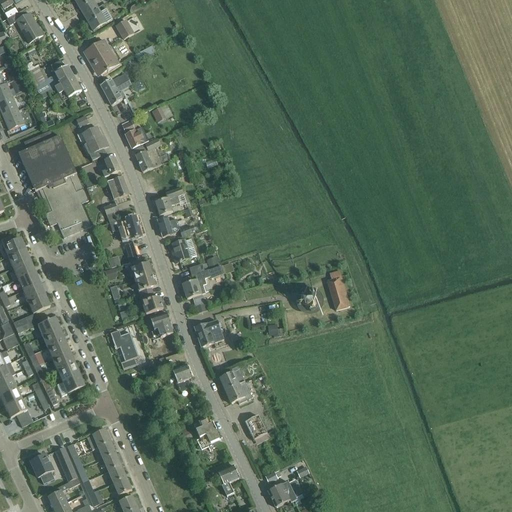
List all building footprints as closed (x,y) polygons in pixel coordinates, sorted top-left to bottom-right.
[(3,0),(0,2),(0,4),(3,9),(13,3),(11,0),(3,0)] [(78,0),(75,2),(84,16),(97,8),(92,0),(78,0)] [(97,8),(84,16),(93,32),(118,17),(114,9),(110,12),(105,4),(97,8)] [(24,10),(16,15),(7,21),(10,26),(17,23),(21,29),(19,31),(22,36),(24,35),(29,44),(43,36),(30,14),(28,16),(24,10)] [(135,34),(127,21),(117,27),(124,40),(135,34)] [(93,63),(101,76),(107,72),(108,73),(109,72),(109,71),(115,68),(119,65),(113,56),(105,41),(84,54),(90,64),(93,63)] [(153,47),(135,56),(138,62),(156,53),(153,47)] [(40,96),(55,88),(61,84),(62,85),(64,85),(67,83),(66,82),(74,78),(68,67),(65,68),(61,61),(51,67),(57,78),(47,83),(40,69),(33,73),(39,84),(35,86),(40,96)] [(11,83),(18,80),(15,73),(8,76),(11,83)] [(125,73),(112,80),(119,93),(132,86),(125,73)] [(0,87),(7,85),(7,84),(9,83),(8,80),(2,83),(0,78),(0,87)] [(59,95),(65,92),(69,99),(82,92),(74,78),(66,82),(67,83),(64,85),(62,85),(61,84),(55,88),(59,95)] [(112,80),(101,86),(112,107),(116,105),(126,124),(137,118),(124,94),(120,96),(119,93),(112,80)] [(0,87),(0,103),(13,98),(7,85),(0,87)] [(0,103),(0,109),(4,118),(19,111),(13,98),(0,103)] [(19,111),(4,118),(9,131),(25,125),(19,111)] [(85,117),(76,122),(80,128),(89,124),(85,117)] [(135,132),(126,137),(132,150),(141,146),(150,142),(155,140),(151,133),(146,136),(138,121),(131,124),(135,132)] [(97,128),(88,132),(83,135),(88,145),(84,146),(89,156),(93,162),(106,156),(103,150),(109,147),(105,140),(103,140),(97,128)] [(19,155),(31,182),(35,193),(42,190),(52,212),(45,215),(50,228),(57,225),(64,240),(92,228),(82,205),(89,202),(83,189),(76,192),(73,184),(80,181),(61,137),(55,139),(52,132),(41,137),(41,136),(24,143),(27,151),(19,155)] [(136,157),(143,174),(153,169),(161,166),(155,150),(161,147),(162,149),(167,147),(164,139),(146,147),(148,152),(136,157)] [(114,158),(105,162),(109,170),(103,173),(105,178),(111,176),(120,172),(114,158)] [(123,177),(113,181),(108,183),(114,201),(129,196),(123,177)] [(93,179),(85,182),(88,188),(95,185),(93,179)] [(168,200),(156,204),(160,217),(173,213),(171,207),(179,204),(178,200),(184,198),(182,190),(166,195),(168,200)] [(105,208),(110,224),(117,221),(114,213),(119,211),(116,204),(105,208)] [(117,221),(110,224),(112,232),(118,230),(122,243),(126,241),(133,239),(142,236),(137,219),(132,220),(132,217),(117,221)] [(168,219),(158,222),(163,238),(180,232),(177,221),(169,223),(168,219)] [(180,232),(182,238),(192,235),(195,234),(193,228),(180,232)] [(3,246),(8,258),(25,250),(20,239),(13,242),(10,236),(1,240),(3,246)] [(182,243),(173,246),(175,254),(173,255),(176,264),(180,263),(180,264),(183,263),(191,261),(191,259),(197,257),(192,240),(185,242),(182,243)] [(8,258),(13,269),(30,262),(25,250),(8,258)] [(134,276),(135,281),(153,276),(149,264),(144,265),(143,260),(130,264),(124,266),(125,269),(128,268),(131,277),(134,276)] [(13,269),(18,280),(35,273),(30,262),(13,269)] [(192,277),(195,276),(205,273),(205,272),(203,265),(189,269),(192,277)] [(205,273),(195,276),(197,282),(183,286),(187,300),(202,296),(202,295),(206,294),(203,287),(207,286),(205,280),(208,279),(207,279),(211,277),(211,278),(223,274),(220,267),(205,272),(205,273)] [(116,277),(118,277),(115,269),(105,273),(109,282),(117,279),(116,277)] [(341,272),(330,275),(333,282),(329,283),(337,312),(351,307),(341,272)] [(18,280),(23,292),(40,284),(35,273),(18,280)] [(135,281),(141,298),(153,294),(152,289),(156,288),(153,276),(135,281)] [(23,292),(28,304),(45,296),(40,284),(23,292)] [(116,287),(110,289),(112,295),(118,293),(116,287)] [(141,298),(146,316),(163,310),(160,298),(155,299),(153,294),(141,298)] [(306,310),(307,311),(308,311),(310,311),(311,311),(312,311),(313,311),(314,311),(315,310),(316,309),(317,309),(317,308),(318,307),(318,306),(319,304),(319,303),(319,302),(319,301),(318,300),(318,298),(317,298),(316,297),(315,296),(314,295),(313,295),(311,295),(311,294),(310,294),(308,295),(307,295),(306,295),(306,296),(305,297),(304,298),(303,299),(302,300),(302,301),(302,302),(302,303),(302,304),(302,305),(303,306),(303,307),(304,308),(304,309),(305,310),(306,310)] [(45,296),(28,304),(33,315),(50,308),(45,296)] [(2,301),(5,308),(10,305),(7,299),(2,301)] [(206,311),(204,304),(197,306),(199,313),(206,311)] [(128,313),(121,315),(123,321),(130,319),(128,313)] [(172,326),(168,314),(151,320),(155,332),(159,330),(161,339),(173,334),(170,326),(172,326)] [(13,324),(15,329),(27,324),(25,319),(13,324)] [(37,326),(43,338),(59,330),(54,319),(47,322),(47,321),(46,321),(46,322),(37,326)] [(195,329),(201,349),(224,341),(218,322),(208,325),(207,324),(195,329)] [(16,340),(8,323),(1,327),(5,334),(2,340),(5,346),(16,340)] [(27,324),(15,329),(18,334),(20,339),(25,336),(23,332),(29,329),(27,324)] [(43,338),(47,349),(64,341),(59,330),(43,338)] [(121,364),(124,371),(124,370),(137,366),(134,359),(139,357),(130,333),(121,337),(119,332),(111,335),(115,348),(116,350),(121,349),(125,362),(121,364)] [(5,346),(7,351),(19,345),(16,340),(5,346)] [(47,349),(52,360),(69,353),(64,341),(47,349)] [(0,354),(0,368),(5,366),(2,360),(8,357),(5,352),(0,354)] [(52,360),(57,372),(74,364),(69,353),(52,360)] [(21,364),(25,371),(30,368),(26,361),(21,364)] [(5,366),(0,368),(0,382),(10,378),(15,375),(9,364),(5,366)] [(57,372),(62,383),(79,376),(74,364),(57,372)] [(193,378),(187,365),(172,372),(182,395),(194,390),(189,379),(193,378)] [(37,373),(40,380),(45,378),(41,371),(40,366),(34,369),(37,373)] [(25,371),(28,377),(33,375),(30,368),(25,371)] [(220,380),(225,392),(245,383),(238,368),(232,371),(233,374),(220,380)] [(59,384),(57,386),(62,397),(84,388),(79,376),(62,383),(59,384)] [(0,382),(0,396),(16,389),(10,378),(0,382)] [(43,386),(45,391),(50,388),(48,384),(45,378),(40,380),(43,386)] [(245,383),(225,392),(231,405),(238,402),(239,405),(252,399),(245,383)] [(32,386),(35,393),(41,391),(37,384),(32,386)] [(49,398),(53,407),(58,404),(54,395),(53,392),(50,388),(45,391),(48,395),(49,398)] [(0,396),(0,398),(5,408),(21,400),(16,389),(0,396)] [(35,393),(44,411),(49,408),(41,391),(35,393)] [(21,400),(5,408),(10,419),(27,411),(21,400)] [(170,403),(173,409),(179,406),(176,400),(170,403)] [(273,428),(268,417),(250,425),(256,437),(248,441),(260,465),(276,458),(264,432),(273,428)] [(208,440),(210,444),(219,440),(216,432),(217,432),(213,424),(209,426),(207,421),(194,427),(200,439),(201,439),(203,442),(208,440)] [(182,431),(185,437),(191,434),(189,428),(182,431)] [(93,451),(98,449),(111,443),(106,431),(88,439),(93,451)] [(98,449),(104,461),(117,455),(111,443),(98,449)] [(68,447),(74,460),(79,457),(73,445),(68,447)] [(58,452),(62,461),(63,464),(70,461),(65,449),(58,452)] [(104,461),(109,473),(122,467),(117,455),(104,461)] [(46,457),(32,463),(39,479),(41,478),(44,485),(54,480),(51,473),(53,472),(46,457)] [(74,460),(79,471),(84,469),(79,457),(74,460)] [(221,487),(227,498),(234,494),(229,484),(240,479),(234,466),(219,474),(216,469),(209,473),(214,482),(220,479),(223,486),(221,487)] [(109,473),(114,485),(127,479),(122,467),(109,473)] [(79,471),(84,483),(89,481),(84,469),(79,471)] [(278,480),(275,474),(266,478),(269,484),(278,480)] [(127,479),(114,485),(119,497),(132,491),(127,479)] [(48,498),(54,510),(67,503),(62,493),(69,489),(69,490),(80,485),(77,480),(59,489),(61,492),(48,498)] [(84,483),(89,495),(94,493),(89,481),(84,483)] [(288,483),(277,488),(268,493),(276,509),(291,502),(288,497),(294,495),(296,499),(302,495),(295,481),(289,484),(288,483)] [(89,495),(94,508),(100,505),(94,493),(89,495)] [(120,503),(123,511),(132,511),(138,509),(133,497),(120,503)] [(71,511),(67,503),(54,510),(54,511),(71,511)]
